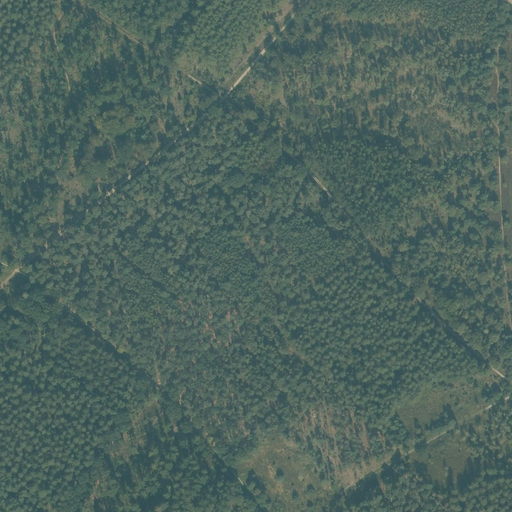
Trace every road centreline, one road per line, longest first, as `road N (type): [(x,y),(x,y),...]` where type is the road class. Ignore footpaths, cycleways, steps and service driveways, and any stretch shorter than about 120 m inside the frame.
road 1 (track): [(57,0),(52,36),(88,123),(101,199),(117,228),(129,325)]
road 2 (track): [(14,270),(223,99)]
road 3 (track): [(499,130),(511,326)]
road 4 (track): [(278,144),(371,247)]
road 5 (track): [(499,0),(499,130)]
road 6 (track): [(307,0),(223,99)]
road 7 (track): [(266,322),(371,247)]
road 8 (track): [(165,395),(266,322)]
